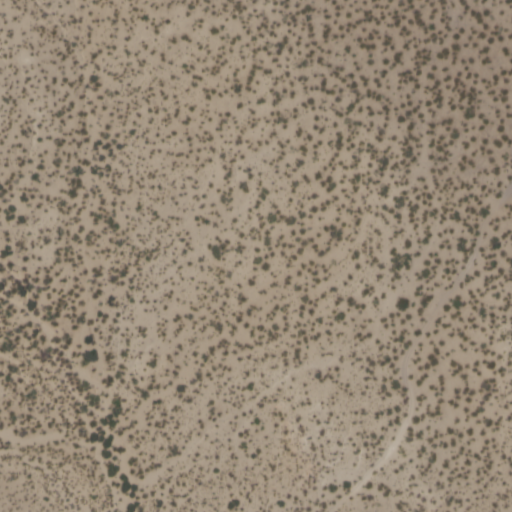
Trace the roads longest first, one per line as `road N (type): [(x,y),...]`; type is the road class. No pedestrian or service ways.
road 1 (track): [(0,434),(91,440),(120,461),(131,482),(269,382),(371,336),(387,292),(418,261),(434,224),(422,164),(422,66),(458,10),(450,0)]
road 2 (track): [(326,511),(379,461),(406,415),(410,389),(399,364),(511,174)]
